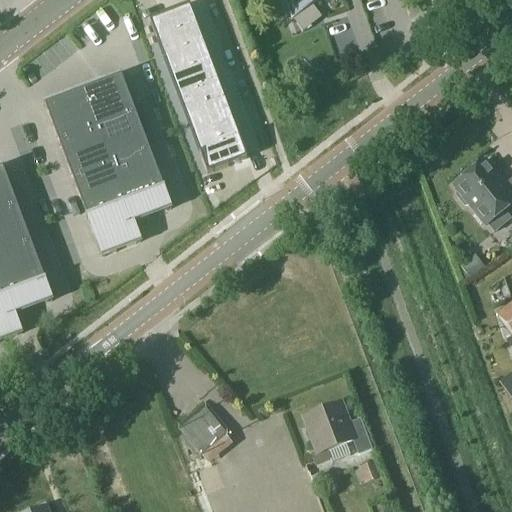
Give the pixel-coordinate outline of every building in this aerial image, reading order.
[(284,0),(292,21),(320,0),(284,0)] [(157,43),(197,28),(190,11),(191,11),(190,8),(187,9),(187,10),(163,19),(152,23),(152,22),(149,23),(150,26),(151,26),(157,43)] [(204,47),(197,28),(157,43),(164,61),(204,47)] [(171,80),(211,65),(204,47),(164,61),(171,80)] [(211,65),(171,80),(178,99),(218,84),(211,65)] [(95,86),(82,91),(90,111),(129,97),(122,78),(122,76),(120,77),(120,78),(95,87),(95,86)] [(218,84),(178,99),(185,118),(225,103),(218,84)] [(45,105),(43,105),(44,107),(45,107),(52,126),(90,111),(82,91),(70,95),(71,96),(46,106),(45,105)] [(129,97),(90,111),(97,130),(136,115),(129,97)] [(232,121),(225,103),(185,118),(192,136),(232,121)] [(90,111),(52,126),(59,144),(97,130),(90,111)] [(136,115),(97,130),(104,149),(143,134),(136,115)] [(192,136),(200,155),(239,140),(232,121),(192,136)] [(97,130),(59,144),(66,163),(104,149),(97,130)] [(143,134),(104,149),(112,167),(150,153),(143,134)] [(207,175),(247,160),(246,157),(239,140),(200,155),(202,160),(201,160),(207,175)] [(104,149),(66,163),(73,182),(112,167),(104,149)] [(150,153),(112,167),(119,186),(157,171),(150,153)] [(511,186),(507,190),(485,162),(454,187),(457,191),(457,197),(465,207),(470,208),(486,228),(488,226),(495,234),(511,221),(505,213),(511,208),(511,209),(511,186)] [(112,167),(73,182),(80,201),(119,186),(112,167)] [(0,192),(10,188),(3,170),(4,169),(3,168),(1,168),(2,169),(0,169),(0,192)] [(157,171),(119,186),(126,205),(165,190),(165,189),(164,189),(157,171)] [(119,186),(80,201),(87,218),(86,219),(86,220),(126,205),(119,186)] [(0,213),(17,207),(10,188),(0,192),(0,213)] [(165,190),(126,205),(133,223),(134,223),(134,225),(147,220),(147,219),(172,210),(164,191),(165,191),(165,190)] [(126,205),(86,220),(87,221),(88,220),(94,238),(133,223),(126,205)] [(0,234),(24,226),(17,207),(0,213),(0,234)] [(133,223),(94,238),(102,258),(104,257),(104,258),(117,253),(117,252),(141,243),(134,225),(134,223),(133,223)] [(0,234),(0,256),(31,245),(24,226),(0,234)] [(0,277),(38,263),(31,245),(0,256),(0,277)] [(45,281),(38,263),(0,277),(0,278),(7,296),(46,282),(46,281),(45,281)] [(46,282),(7,296),(14,315),(15,315),(15,317),(28,312),(28,311),(53,302),(45,283),(46,283),(46,282)] [(0,320),(14,315),(7,296),(0,298),(0,320)] [(511,303),(501,313),(511,327),(511,303)] [(15,315),(14,315),(0,320),(0,342),(22,335),(15,317),(15,315)] [(307,416),(306,417),(319,452),(311,456),(315,467),(331,460),(328,452),(348,445),(354,443),(359,457),(373,452),(361,421),(348,426),(340,404),(338,405),(340,410),(309,421),(307,416)] [(179,431),(191,446),(201,458),(228,436),(207,409),(179,431)]
